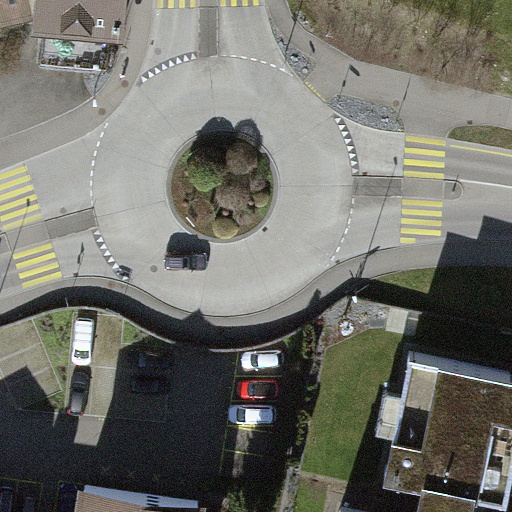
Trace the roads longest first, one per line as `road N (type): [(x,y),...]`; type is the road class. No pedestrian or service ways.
road 1 (secondary): [(132,210),(163,260),(189,275),(248,278),(297,244),(316,189)]
road 2 (secondary): [(511,195),(316,189)]
road 3 (secondary): [(316,189),(303,140),(287,121),(238,96),(210,96)]
road 4 (secondary): [(210,96),(163,116),(146,135),(129,184),(132,210)]
road 5 (secondary): [(132,210),(0,248)]
